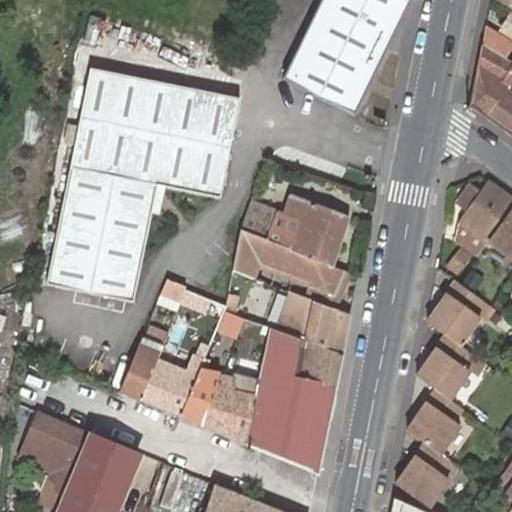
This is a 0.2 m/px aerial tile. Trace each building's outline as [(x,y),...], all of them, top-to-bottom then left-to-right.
[(356,113),(410,0),(321,0),(284,78),(356,113)] [(511,0),(498,0),(511,8),(511,0)] [(511,12),(502,29),(511,35),(511,12)] [(487,30),(484,45),(502,56),(510,43),(487,30)] [(484,45),(481,44),(475,76),(469,106),(511,136),(511,62),(502,56),(484,45)] [(157,185),(167,187),(221,198),(241,100),(91,68),(46,284),(133,302),(151,214),(157,185)] [(161,216),(167,187),(157,185),(151,214),(161,216)] [(279,211),(250,201),(240,229),(268,240),(281,245),(290,250),(333,266),(348,216),(290,194),(285,213),(279,211)] [(511,206),(488,240),(511,256),(511,206)] [(310,286),(332,295),(342,269),(333,266),(290,250),(281,245),(268,240),(240,229),(232,270),(253,279),(261,261),(312,280),(310,286)] [(342,298),(352,272),(342,269),(332,295),(342,298)] [(182,297),(186,287),(166,279),(160,294),(172,299),(176,301),(180,303),(182,297)] [(427,321),(445,335),(459,345),(479,316),(473,312),(482,299),(458,282),(455,280),(427,321)] [(341,354),(350,314),(290,292),(276,330),(341,354)] [(160,294),(156,304),(176,312),(180,303),(176,301),(172,299),(160,294)] [(238,295),(228,294),(226,299),(228,300),(224,310),(234,314),(238,295)] [(225,312),(218,330),(236,338),(244,319),(225,312)] [(264,345),(268,327),(245,319),(239,335),(264,345)] [(318,473),(341,354),(276,330),(268,327),(264,345),(256,383),(254,395),(246,443),(318,473)] [(416,375),(435,389),(449,399),(469,371),(478,358),(472,354),(459,345),(445,335),(416,375)] [(139,344),(120,391),(139,399),(156,361),(159,353),(160,351),(163,345),(143,336),(139,344)] [(156,361),(139,399),(180,416),(196,377),(199,369),(205,355),(198,352),(193,364),(189,375),(156,361)] [(486,364),(478,358),(469,371),(478,377),(486,364)] [(196,377),(180,416),(203,426),(215,389),(216,389),(217,388),(219,375),(219,373),(206,370),(210,361),(204,359),(200,369),(199,369),(196,377)] [(203,426),(246,443),(254,395),(256,383),(219,375),(217,388),(216,389),(215,389),(203,426)] [(454,421),(463,409),(449,399),(435,389),(406,429),(425,443),(440,454),(460,425),(454,421)] [(25,441),(72,461),(84,432),(38,412),(25,441)] [(511,419),(499,435),(511,443),(511,419)] [(112,511),(137,451),(91,432),(90,435),(58,511),(112,511)] [(425,443),(396,484),(429,507),(449,479),(443,474),(451,462),(440,454),(425,443)] [(503,493),(511,499),(511,460),(505,470),(506,471),(495,487),(503,493)] [(45,493),(61,500),(69,479),(54,473),(45,493)] [(284,511),(214,483),(204,511),(284,511)] [(425,511),(393,497),(389,511),(425,511)]
